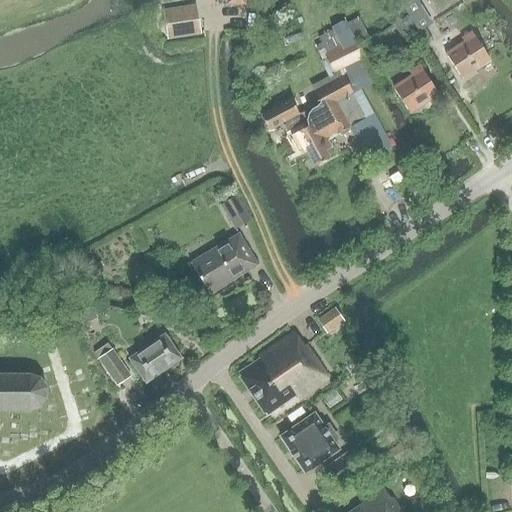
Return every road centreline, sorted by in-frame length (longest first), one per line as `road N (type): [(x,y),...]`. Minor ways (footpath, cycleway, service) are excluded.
road 1 (tertiary): [(184,389),(511,165)]
road 2 (tertiary): [(0,503),(74,475),(184,389)]
road 3 (residential): [(269,511),(184,389)]
